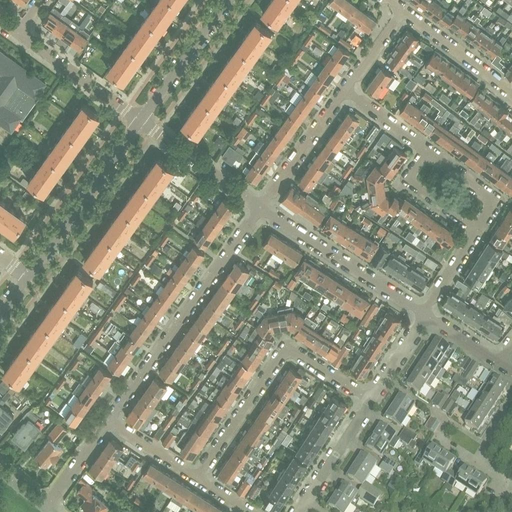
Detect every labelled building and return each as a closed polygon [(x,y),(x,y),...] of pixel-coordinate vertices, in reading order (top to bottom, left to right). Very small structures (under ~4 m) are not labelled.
[(161,31),(179,5),(172,0),(158,0),(145,19),(161,31)] [(278,24),(290,7),(295,0),(270,0),(262,12),(278,24)] [(329,0),(329,1),(340,9),(346,0),(329,0)] [(349,16),(357,6),(349,0),(346,0),(340,9),(349,16)] [(418,0),(415,5),(422,11),(429,0),(418,0)] [(429,0),(422,11),(429,16),(441,0),(435,0),(429,0)] [(441,0),(429,16),(437,22),(446,9),(450,4),(445,0),(441,0)] [(473,6),(481,11),(484,6),(477,1),(473,6)] [(445,26),(459,7),(454,4),(449,11),(446,9),(437,22),(441,25),(443,24),(445,26)] [(462,5),(449,23),(451,25),(451,27),(456,30),(465,17),(462,15),(466,9),(462,5)] [(349,16),(359,24),(367,13),(357,6),(349,16)] [(53,7),(42,23),(52,29),(60,18),(62,15),(60,13),(61,12),(53,7)] [(510,14),(503,9),(499,13),(507,19),(507,18),(510,14)] [(86,16),(82,22),(86,25),(90,19),(89,18),(91,15),(88,13),(86,16)] [(359,24),(369,31),(377,21),(367,13),(359,24)] [(456,30),(463,36),(477,16),(473,14),(469,20),(465,17),(456,30)] [(52,29),(61,36),(69,25),(61,20),(64,16),(62,15),(60,18),(52,29)] [(463,36),(470,41),(482,25),(479,29),(475,26),(480,19),(477,16),(463,36)] [(505,25),(508,21),(500,16),(496,22),(499,21),(505,25)] [(142,56),(161,31),(145,19),(126,45),(142,56)] [(256,21),(237,47),(253,58),(272,33),(256,21)] [(319,27),(318,27),(323,30),(325,26),(319,21),(316,25),(319,27)] [(470,41),(478,46),(492,28),(492,27),(495,23),(492,21),(489,25),(488,24),(486,27),(482,25),(470,41)] [(61,36),(70,43),(79,32),(69,25),(61,36)] [(332,31),(325,26),(323,30),(329,35),(332,31)] [(478,46),(485,52),(495,39),(490,35),(495,30),(492,28),(478,46)] [(434,48),(421,39),(409,30),(407,32),(405,32),(402,37),(415,47),(418,43),(431,52),(434,48)] [(80,50),(88,39),(79,32),(70,43),(80,50)] [(498,41),(495,39),(485,52),(489,55),(491,54),(493,56),(507,38),(503,35),(498,41)] [(352,42),(358,46),(362,40),(356,36),(352,42)] [(425,60),(412,51),(415,47),(402,37),(396,45),(422,63),(425,60)] [(344,45),(350,50),(353,46),(346,41),(344,45)] [(124,82),(142,56),(126,45),(108,70),(124,82)] [(350,52),(339,45),(332,55),(342,62),(350,52)] [(407,58),(420,67),(422,63),(396,45),(391,52),(404,62),(407,58)] [(235,84),(253,58),(237,47),(219,73),(235,84)] [(46,84),(0,51),(0,123),(11,131),(21,117),(13,111),(27,91),(36,98),(46,84)] [(433,68),(433,69),(443,56),(438,52),(436,53),(434,51),(422,67),(430,73),(433,68)] [(411,78),(413,76),(409,73),(410,72),(402,66),(404,62),(391,52),(387,57),(388,59),(386,61),(399,70),(411,78)] [(434,76),(437,79),(450,61),(438,52),(443,56),(433,69),(437,71),(434,76)] [(492,62),(511,77),(511,65),(508,68),(498,61),(501,57),(498,54),(492,62)] [(325,65),(335,73),(342,62),(332,55),(325,65)] [(444,76),(448,79),(458,67),(450,61),(437,79),(440,81),(444,76)] [(325,65),(318,75),(328,82),(335,73),(325,65)] [(392,75),(392,74),(382,67),(374,77),(384,85),(388,88),(396,78),(392,75)] [(448,87),(452,90),(465,72),(458,67),(448,79),(452,82),(448,87)] [(286,68),(279,77),(283,80),(287,75),(289,77),(292,72),(286,68)] [(458,87),(463,91),(473,78),(465,72),(452,90),(455,92),(458,87)] [(217,110),(235,84),(219,73),(201,98),(217,110)] [(426,78),(418,73),(413,78),(421,84),(426,78)] [(318,75),(310,85),(321,92),(328,82),(318,75)] [(377,95),(384,85),(374,77),(366,88),(377,95)] [(410,78),(405,86),(412,90),(417,83),(410,78)] [(463,98),(466,100),(479,84),(476,82),(476,81),(473,78),(463,91),(466,93),(463,98)] [(264,90),(267,85),(261,81),(258,86),(264,90)] [(310,85),(303,95),(314,102),(321,92),(310,85)] [(417,87),(415,90),(422,96),(423,96),(426,92),(419,87),(417,87)] [(478,89),(466,105),(469,107),(472,103),(477,107),(487,94),(482,90),(480,91),(478,89)] [(409,94),(405,92),(397,103),(401,105),(409,94)] [(433,97),(426,92),(423,96),(422,96),(430,102),(433,97)] [(412,94),(400,111),(407,117),(416,105),(412,102),(416,97),(412,94)] [(470,120),(474,124),(476,121),(480,116),(494,100),(487,94),(477,107),(479,109),(470,120)] [(303,95),(296,105),(307,112),(314,102),(303,95)] [(440,103),(433,97),(430,102),(437,107),(440,103)] [(182,124),(198,135),(217,110),(201,98),(182,124)] [(487,122),(488,122),(501,106),(494,100),(480,116),(483,118),(484,117),(488,120),(487,122)] [(454,101),(450,106),(457,112),(461,107),(454,101)] [(407,117),(415,122),(427,105),(424,102),(420,108),(416,105),(407,117)] [(422,127),(429,133),(447,108),(440,103),(437,107),(440,109),(437,113),(438,113),(434,119),(430,116),(422,127)] [(83,104),(65,130),(81,142),(99,116),(83,104)] [(296,105),(289,115),(299,122),(307,112),(296,105)] [(415,122),(422,127),(430,116),(426,113),(430,107),(427,105),(415,122)] [(493,120),(498,124),(508,112),(501,106),(488,122),(490,124),(493,120)] [(444,118),(450,111),(447,108),(429,133),(436,138),(445,126),(441,123),(444,118)] [(258,114),(255,112),(254,111),(250,117),(254,120),(258,114)] [(349,111),(341,122),(352,130),(360,119),(349,111)] [(496,141),(511,121),(511,114),(508,112),(498,124),(502,127),(498,131),(502,134),(496,141)] [(454,122),(453,124),(449,129),(445,126),(436,138),(444,143),(456,127),(456,126),(462,119),(454,113),(450,119),(454,122)] [(289,115),(282,125),(292,132),(299,122),(289,115)] [(241,119),(236,116),(233,121),(238,125),(241,119)] [(511,121),(496,141),(499,143),(508,131),(511,134),(511,121)] [(341,122),(334,132),(345,140),(352,130),(341,122)] [(282,125),(275,135),(285,142),(292,132),(282,125)] [(367,140),(370,143),(374,137),(379,129),(374,125),(368,133),(370,135),(367,140)] [(240,140),(243,135),(247,138),(251,132),(243,127),(236,137),(240,140)] [(444,143),(451,149),(459,137),(456,135),(460,129),(456,127),(444,143)] [(472,128),(463,140),(459,137),(451,149),(458,154),(467,143),(475,130),(472,128)] [(484,128),(483,130),(481,132),(488,137),(490,134),(490,133),(490,132),(484,128)] [(65,130),(47,156),(63,167),(81,142),(65,130)] [(334,132),(327,142),(338,150),(345,140),(334,132)] [(278,152),(285,142),(275,135),(268,145),(278,152)] [(387,145),(393,149),(390,153),(401,162),(407,154),(400,148),(402,145),(392,138),(387,145)] [(458,154),(465,159),(479,142),(475,139),(470,145),(467,143),(458,154)] [(278,152),(268,145),(263,142),(256,151),(260,155),(271,162),(278,152)] [(327,142),(320,152),(331,160),(338,150),(327,142)] [(465,159),(473,165),(482,153),(477,150),(482,144),(479,142),(465,159)] [(489,146),(495,151),(498,147),(492,143),(489,146)] [(363,153),(368,147),(364,144),(359,150),(363,153)] [(230,145),(229,146),(221,157),(227,161),(235,149),(230,145)] [(390,153),(388,157),(379,151),(379,152),(373,148),(371,151),(375,154),(379,156),(396,169),(401,162),(390,153)] [(240,162),(243,156),(244,155),(235,149),(227,161),(232,165),(236,159),(240,162)] [(473,165),(480,170),(493,153),(489,150),(485,155),(482,153),(473,165)] [(320,152),(313,162),(323,170),(331,160),(320,152)] [(501,156),(505,159),(500,166),(496,164),(487,175),(495,181),(511,158),(504,152),(501,156)] [(480,170),(487,175),(496,164),(492,161),(496,155),(493,153),(480,170)] [(11,154),(7,159),(11,163),(16,158),(11,154)] [(260,155),(253,165),(264,172),(271,162),(260,155)] [(47,156),(28,182),(23,178),(20,182),(27,187),(30,183),(44,193),(63,167),(47,156)] [(376,164),(375,165),(389,176),(391,177),(396,169),(379,156),(377,160),(383,164),(380,167),(376,164)] [(156,195),(174,169),(158,158),(140,183),(156,195)] [(511,163),(511,158),(495,181),(502,186),(511,174),(507,171),(511,164),(511,163)] [(323,170),(313,162),(305,172),(316,180),(323,170)] [(354,167),(353,167),(350,164),(345,170),(349,173),(354,167)] [(256,182),(264,172),(253,165),(246,175),(256,182)] [(367,177),(382,180),(383,181),(388,174),(389,176),(375,165),(371,172),(361,165),(355,173),(354,174),(363,176),(367,177)] [(305,172),(298,182),(309,190),(316,180),(305,172)] [(511,175),(511,174),(502,186),(509,191),(511,187),(511,175)] [(367,177),(369,191),(384,189),(383,181),(382,180),(367,177)] [(343,195),(344,194),(348,194),(352,182),(347,181),(343,195)] [(206,189),(208,186),(203,182),(200,187),(201,187),(199,191),(204,195),(207,190),(206,189)] [(137,220),(156,195),(140,183),(121,209),(137,220)] [(342,189),(341,189),(335,184),(331,190),(335,193),(336,192),(338,194),(342,189)] [(292,185),(282,200),(297,210),(319,225),(325,215),(304,200),(307,196),(292,185)] [(364,211),(365,209),(386,196),(384,189),(369,191),(370,198),(355,208),(362,213),(364,211)] [(330,206),(334,199),(332,198),(328,195),(325,193),(320,202),(328,209),(330,206)] [(336,196),(334,199),(330,206),(336,210),(343,200),(336,196)] [(371,216),(376,209),(383,213),(395,196),(391,201),(386,197),(386,196),(365,209),(364,211),(371,216)] [(378,220),(382,222),(390,211),(394,214),(405,198),(405,197),(402,201),(395,196),(383,213),(383,214),(378,220)] [(397,218),(400,220),(413,203),(405,198),(394,214),(397,209),(401,212),(397,218)] [(234,206),(224,199),(217,209),(227,217),(234,206)] [(26,218),(0,200),(0,223),(15,234),(26,218)] [(407,217),(412,220),(420,208),(413,203),(400,220),(403,223),(407,217)] [(411,228),(415,231),(427,213),(420,208),(412,220),(415,222),(411,228)] [(120,245),(137,220),(121,209),(103,235),(119,246),(118,246),(131,255),(133,252),(123,246),(120,245)] [(217,209),(209,219),(220,227),(227,217),(217,209)] [(181,213),(177,218),(178,218),(174,224),(178,227),(185,216),(181,213)] [(422,228),(426,230),(435,218),(427,213),(415,231),(418,233),(422,228)] [(322,227),(333,234),(341,220),(331,214),(322,227)] [(511,219),(505,215),(500,223),(511,230),(511,219)] [(372,221),(368,218),(364,224),(363,225),(365,227),(367,225),(368,226),(372,221)] [(426,239),(429,241),(444,220),(442,218),(439,222),(435,218),(426,230),(430,233),(426,239)] [(209,219),(202,229),(213,236),(220,227),(209,219)] [(333,234),(342,240),(350,226),(341,220),(333,234)] [(427,244),(423,249),(427,252),(437,238),(441,241),(449,229),(444,226),(447,222),(444,220),(429,241),(427,244)] [(511,235),(511,230),(500,223),(496,231),(507,239),(510,234),(511,235)] [(402,229),(396,225),(393,230),(399,234),(402,229)] [(342,240),(351,246),(359,232),(350,226),(342,240)] [(205,247),(213,236),(202,229),(195,239),(205,247)] [(457,234),(449,229),(441,241),(445,243),(440,251),(444,254),(457,234)] [(386,235),(397,242),(400,238),(389,231),(386,235)] [(490,239),(508,250),(511,247),(505,243),(507,239),(496,231),(490,239)] [(271,232),(264,243),(275,250),(282,239),(271,232)] [(351,246),(360,252),(369,238),(359,232),(351,246)] [(100,272),(118,246),(119,246),(103,235),(84,260),(100,272)] [(370,258),(379,244),(380,242),(375,239),(373,241),(369,238),(360,252),(370,258)] [(275,250),(285,257),(292,246),(282,239),(275,250)] [(416,245),(421,248),(425,242),(420,239),(416,245)] [(487,241),(482,249),(483,250),(496,258),(500,253),(506,257),(509,253),(489,240),(488,242),(487,241)] [(418,251),(409,245),(406,250),(415,256),(418,251)] [(194,246),(190,251),(186,249),(183,253),(197,263),(205,253),(194,246)] [(303,253),(292,246),(285,257),(296,264),(303,253)] [(389,252),(380,246),(371,259),(381,265),(389,252)] [(152,261),(156,257),(160,251),(155,248),(148,258),(152,261)] [(431,254),(440,260),(443,256),(434,250),(431,254)] [(483,250),(477,259),(490,268),(496,258),(483,250)] [(427,257),(418,251),(415,256),(416,256),(416,255),(424,259),(423,260),(424,261),(427,257)] [(184,260),(180,266),(190,273),(197,263),(183,253),(180,258),(184,260)] [(383,266),(392,272),(402,255),(399,254),(397,257),(391,253),(383,266)] [(392,272),(401,278),(410,265),(404,261),(406,258),(402,255),(392,272)] [(296,273),(305,279),(315,265),(305,258),(296,273)] [(477,259),(471,269),(484,277),(490,268),(477,259)] [(257,269),(248,263),(245,267),(238,262),(231,272),(243,281),(246,283),(255,272),(253,270),(257,269)] [(150,270),(158,276),(163,269),(154,263),(149,270),(150,270)] [(324,271),(315,265),(305,279),(310,282),(309,284),(313,287),(324,271)] [(401,278),(410,284),(421,267),(417,265),(415,269),(410,265),(401,278)] [(167,272),(172,276),(173,276),(183,283),(190,273),(180,266),(176,271),(170,267),(167,272)] [(429,277),(423,273),(425,270),(421,267),(410,284),(420,290),(429,277)] [(464,279),(478,287),(484,277),(471,269),(464,279)] [(77,270),(59,295),(75,307),(93,281),(77,270)] [(333,277),(324,271),(313,287),(317,289),(318,287),(324,291),(333,277)] [(231,272),(223,282),(236,291),(241,295),(248,284),(246,283),(243,281),(231,272)] [(173,276),(172,276),(165,286),(176,293),(183,283),(173,276)] [(258,290),(259,291),(258,292),(262,295),(266,291),(266,290),(274,280),(268,276),(258,290)] [(324,291),(333,297),(342,283),(333,277),(324,291)] [(450,291),(442,304),(451,310),(467,284),(458,279),(455,283),(460,287),(455,294),(450,291)] [(279,290),(283,285),(280,283),(276,280),(272,285),(279,290)] [(223,282),(216,292),(228,300),(236,291),(223,282)] [(333,297),(342,303),(351,288),(342,283),(333,297)] [(451,310),(460,315),(468,302),(463,299),(471,287),(467,284),(451,310)] [(165,286),(158,296),(169,303),(176,293),(165,286)] [(361,294),(351,288),(342,303),(347,306),(346,307),(351,310),(361,294)] [(498,301),(505,292),(502,289),(494,298),(498,301)] [(216,292),(209,302),(221,311),(228,300),(216,292)] [(474,306),(468,302),(460,315),(469,321),(486,295),(482,292),(474,306)] [(123,293),(119,299),(123,302),(127,296),(123,293)] [(361,315),(370,301),(361,294),(351,310),(355,313),(356,311),(361,315)] [(57,332),(75,307),(59,295),(41,321),(57,332)] [(469,321),(478,327),(486,314),(481,311),(490,297),(486,295),(469,321)] [(158,296),(151,305),(162,313),(169,303),(158,296)] [(113,308),(119,312),(122,308),(120,306),(123,302),(119,299),(113,308)] [(101,315),(105,310),(92,301),(88,306),(101,315)] [(209,302),(202,312),(214,320),(221,311),(209,302)] [(267,309),(259,303),(256,308),(258,309),(259,309),(262,311),(264,315),(264,313),(267,309)] [(373,303),(367,313),(373,317),(379,307),(373,303)] [(151,305),(144,315),(154,323),(162,313),(151,305)] [(281,329),(289,327),(292,311),(293,306),(277,309),(278,313),(281,329)] [(257,319),(261,322),(257,328),(274,339),(270,336),(274,330),(265,316),(264,315),(262,311),(259,309),(258,309),(255,313),(259,316),(257,319)] [(508,324),(511,319),(511,317),(502,309),(498,314),(497,316),(497,317),(487,332),(496,339),(504,326),(499,322),(501,319),(508,324)] [(294,333),(294,334),(305,318),(293,310),(292,311),(289,327),(290,327),(295,331),(294,333)] [(323,320),(325,316),(326,315),(320,311),(317,316),(323,320)] [(202,312),(195,322),(207,330),(214,320),(202,312)] [(381,316),(378,321),(393,330),(400,320),(387,312),(384,317),(381,316)] [(274,330),(281,329),(278,313),(265,316),(274,330)] [(367,313),(360,322),(366,326),(373,317),(367,313)] [(478,327),(487,332),(497,317),(497,316),(494,314),(492,318),(486,314),(478,327)] [(144,315),(137,325),(147,333),(154,323),(144,315)] [(294,334),(302,339),(314,321),(306,316),(305,318),(294,334)] [(38,358),(57,332),(41,321),(22,347),(38,358)] [(302,339),(310,344),(318,331),(314,329),(317,323),(314,321),(302,339)] [(378,326),(375,331),(387,340),(393,330),(378,321),(376,325),(378,326)] [(195,322),(188,332),(200,340),(204,335),(208,338),(211,333),(207,330),(195,322)] [(137,325),(130,335),(140,343),(147,333),(137,325)] [(310,344),(318,349),(329,331),(331,329),(327,326),(322,334),(318,331),(310,344)] [(255,327),(251,334),(269,347),(274,339),(257,328),(255,327)] [(345,327),(344,328),(342,332),(348,336),(351,331),(345,327)] [(318,349),(325,354),(333,341),(329,338),(332,333),(329,331),(318,349)] [(369,335),(366,340),(381,349),(387,340),(375,331),(372,336),(369,335)] [(188,332),(181,342),(193,350),(200,340),(188,332)] [(254,342),(252,346),(264,354),(269,347),(251,334),(248,338),(254,342)] [(130,335),(123,345),(133,353),(140,343),(130,335)] [(346,339),(345,339),(342,337),(337,344),(333,341),(325,354),(330,358),(328,361),(331,363),(341,347),(346,339)] [(237,338),(233,344),(238,347),(241,342),(237,338)] [(434,344),(430,349),(448,361),(457,349),(451,345),(449,348),(434,339),(432,343),(434,344)] [(366,345),(363,350),(375,358),(381,349),(366,340),(363,344),(366,345)] [(181,342),(174,352),(186,360),(193,350),(181,342)] [(220,354),(227,345),(223,342),(218,349),(214,347),(212,349),(220,354)] [(351,348),(344,345),(344,344),(341,350),(347,354),(351,348)] [(123,345),(116,355),(126,363),(133,353),(123,345)] [(243,346),(241,349),(259,361),(264,354),(252,346),(249,350),(243,346)] [(20,384),(38,358),(22,347),(4,372),(20,384)] [(244,357),(242,361),(254,369),(259,361),(241,349),(238,353),(244,357)] [(424,354),(422,357),(443,370),(448,361),(430,349),(426,355),(424,354)] [(338,368),(347,354),(341,350),(332,364),(338,368)] [(357,353),(354,358),(369,368),(375,358),(363,350),(360,355),(357,353)] [(81,352),(76,357),(77,358),(81,361),(85,355),(81,352)] [(174,352),(167,362),(179,370),(186,360),(174,352)] [(119,373),(126,363),(116,355),(108,365),(119,373)] [(233,361),(225,355),(222,358),(249,376),(254,369),(242,361),(239,365),(233,361)] [(416,366),(436,379),(442,370),(442,371),(443,370),(422,357),(420,361),(422,362),(418,367),(416,366)] [(220,362),(228,368),(234,372),(232,375),(244,384),(249,376),(222,358),(220,362)] [(350,369),(363,377),(369,368),(354,358),(352,362),(354,364),(350,369)] [(472,362),(466,358),(459,368),(465,372),(472,362)] [(171,380),(179,370),(167,362),(159,372),(171,380)] [(466,373),(472,377),(479,366),(473,362),(466,373)] [(217,366),(212,373),(216,376),(221,369),(220,368),(221,368),(217,366)] [(416,371),(413,377),(430,388),(436,379),(416,366),(414,370),(416,371)] [(101,367),(93,377),(104,384),(111,374),(101,367)] [(306,371),(300,367),(296,372),(290,368),(285,376),(297,384),(300,380),(305,384),(308,380),(302,376),(306,371)] [(198,384),(202,380),(201,379),(205,374),(202,372),(194,382),(198,384)] [(503,379),(491,372),(483,384),(501,396),(505,390),(507,391),(510,388),(501,382),(503,379)] [(472,377),(466,373),(462,379),(460,382),(466,385),(472,377)] [(223,375),(221,379),(239,391),(244,384),(232,375),(229,380),(223,375)] [(285,376),(280,383),(298,395),(300,392),(294,388),(297,384),(285,376)] [(93,377),(86,387),(97,394),(104,384),(93,377)] [(155,377),(148,387),(160,396),(167,386),(155,377)] [(420,395),(426,386),(430,388),(413,377),(409,382),(407,381),(404,385),(420,395)] [(0,383),(0,391),(4,395),(8,390),(12,386),(4,379),(0,383)] [(224,386),(221,390),(233,398),(239,391),(221,379),(218,382),(224,386)] [(280,383),(275,391),(287,399),(290,395),(295,399),(298,395),(280,383)] [(488,387),(483,396),(498,406),(500,403),(498,401),(501,396),(483,384),(488,387)] [(320,386),(313,396),(317,399),(319,401),(327,390),(320,386)] [(86,387),(79,397),(90,404),(97,394),(86,387)] [(148,387),(141,397),(153,406),(160,396),(148,387)] [(12,394),(8,390),(4,395),(2,398),(0,399),(0,426),(2,428),(10,419),(13,415),(2,406),(12,394)] [(213,390),(211,394),(228,406),(233,398),(221,390),(219,394),(213,390)] [(275,391),(270,398),(288,410),(290,407),(284,403),(287,399),(275,391)] [(214,401),(212,405),(223,413),(228,406),(211,394),(208,397),(214,401)] [(497,406),(498,406),(483,396),(482,396),(478,394),(472,403),(473,403),(492,415),(494,412),(492,410),(495,405),(497,406)] [(327,399),(324,404),(340,414),(347,404),(333,395),(330,401),(327,399)] [(397,400),(393,407),(407,417),(414,406),(398,395),(395,399),(397,400)] [(441,396),(435,406),(441,410),(448,400),(447,399),(442,396),(441,396)] [(79,397),(72,407),(82,414),(90,404),(79,397)] [(141,397),(134,407),(146,416),(153,406),(141,397)] [(270,398),(265,405),(283,418),(288,410),(270,398)] [(448,400),(442,410),(448,414),(448,417),(451,418),(453,415),(449,412),(454,404),(449,401),(448,400)] [(205,401),(201,408),(218,421),(223,413),(212,405),(211,405),(205,401)] [(489,419),(492,415),(473,403),(467,412),(471,414),(484,423),(487,417),(489,419)] [(324,410),(321,415),(334,423),(340,414),(324,404),(321,408),(324,410)] [(265,405),(260,413),(278,425),(280,422),(274,418),(277,414),(283,418),(265,405)] [(292,414),(296,416),(301,409),(296,406),(291,413),(292,414)] [(72,407),(64,417),(75,424),(82,414),(72,407)] [(127,418),(138,426),(146,416),(134,407),(127,418)] [(400,428),(401,427),(407,417),(393,407),(388,414),(386,413),(384,417),(400,428)] [(201,408),(195,416),(213,428),(218,421),(201,408)] [(186,409),(181,417),(184,419),(185,419),(189,411),(186,409)] [(24,423),(14,435),(19,439),(18,441),(24,447),(29,441),(30,443),(36,436),(42,429),(34,423),(38,418),(38,417),(33,412),(30,410),(27,411),(20,420),(24,423)] [(260,413),(255,420),(267,429),(269,425),(275,429),(277,430),(280,427),(278,425),(260,413)] [(480,429),(484,423),(471,414),(465,424),(480,433),(482,430),(480,429)] [(315,418),(313,422),(328,432),(334,423),(321,415),(318,420),(315,418)] [(195,416),(191,423),(208,435),(213,428),(195,416)] [(180,422),(188,427),(185,431),(203,443),(208,435),(191,423),(190,423),(185,419),(184,419),(181,417),(177,422),(179,423),(180,422)] [(427,430),(433,433),(433,434),(440,423),(434,419),(427,430)] [(255,420),(250,428),(268,440),(270,437),(264,433),(267,429),(255,420)] [(50,439),(35,456),(39,459),(39,462),(42,465),(44,464),(46,465),(52,458),(54,460),(63,450),(56,444),(68,430),(60,424),(58,422),(47,436),(50,439)] [(312,429),(309,433),(322,442),(328,432),(313,422),(309,427),(312,429)] [(157,441),(166,430),(157,423),(150,432),(154,435),(153,437),(157,441)] [(395,435),(379,425),(376,429),(378,430),(374,437),(388,446),(393,450),(399,440),(408,446),(412,441),(401,434),(398,439),(394,436),(395,435)] [(174,426),(171,431),(176,434),(179,430),(174,426)] [(250,428),(245,435),(261,447),(264,443),(265,444),(268,440),(250,428)] [(405,428),(404,429),(401,434),(412,441),(413,442),(417,436),(405,428)] [(288,432),(286,431),(283,429),(278,436),(283,440),(286,436),(288,432)] [(162,443),(168,448),(177,435),(176,435),(176,434),(171,431),(170,431),(162,443)] [(185,431),(181,438),(198,450),(203,443),(185,431)] [(303,436),(300,441),(316,451),(322,442),(309,433),(306,438),(303,436)] [(245,435),(239,443),(257,455),(259,452),(258,451),(261,447),(245,435)] [(280,445),(283,440),(278,436),(273,444),(276,447),(277,446),(276,446),(278,444),(280,445)] [(382,456),(388,446),(374,437),(369,444),(367,442),(364,447),(381,457),(382,456)] [(190,460),(192,457),(193,458),(198,450),(181,438),(177,444),(182,448),(181,450),(188,455),(186,457),(190,460)] [(111,439),(104,449),(116,458),(123,447),(111,439)] [(310,461),(316,451),(300,441),(297,446),(300,447),(296,452),(310,461)] [(239,443),(234,450),(250,461),(252,463),(254,459),(257,461),(260,457),(257,455),(239,443)] [(272,454),(276,447),(273,444),(268,451),(272,454)] [(423,461),(434,468),(443,454),(437,449),(438,447),(434,445),(427,456),(421,452),(416,461),(414,462),(420,466),(423,461)] [(104,449),(97,459),(109,467),(109,468),(114,471),(120,461),(116,458),(104,449)] [(234,450),(229,458),(247,470),(249,467),(247,465),(250,461),(234,450)] [(267,462),(272,454),(268,451),(263,459),(267,462)] [(292,453),(292,454),(289,459),(291,460),(288,465),(301,474),(308,464),(292,453)] [(376,464),(360,454),(357,458),(359,459),(355,466),(369,476),(376,464)] [(434,468),(444,475),(441,480),(447,484),(454,473),(449,469),(456,458),(452,456),(450,458),(443,454),(434,468)] [(131,468),(139,474),(140,474),(148,461),(143,458),(141,462),(137,459),(131,468)] [(229,458),(224,465),(236,473),(239,470),(245,474),(249,477),(246,480),(252,484),(257,477),(253,474),(247,470),(229,458)] [(386,458),(385,459),(382,463),(393,470),(396,464),(386,458)] [(97,459),(90,469),(102,478),(109,468),(109,467),(97,459)] [(260,463),(258,466),(258,467),(262,469),(267,462),(263,459),(260,463)] [(143,474),(154,481),(161,469),(151,463),(143,474)] [(382,463),(379,468),(379,469),(389,475),(393,470),(382,463)] [(220,475),(218,479),(225,483),(227,480),(230,482),(231,481),(237,485),(239,482),(233,478),(236,473),(224,465),(218,473),(220,475)] [(269,472),(272,468),(268,465),(262,474),(266,476),(268,472),(269,472)] [(282,469),(280,473),(295,483),(301,474),(288,465),(285,470),(282,469)] [(348,472),(346,476),(362,487),(360,490),(375,500),(375,501),(377,502),(378,502),(383,495),(364,483),(369,476),(355,466),(350,473),(348,472)] [(456,482),(466,489),(476,475),(469,470),(470,468),(466,466),(459,476),(454,473),(447,484),(452,488),(456,482)] [(257,477),(262,469),(258,467),(253,474),(257,477)] [(171,476),(161,469),(154,481),(164,487),(171,476)] [(279,479),(276,483),(290,492),(295,483),(280,473),(276,478),(279,479)] [(477,473),(476,475),(466,489),(477,496),(488,480),(484,477),(477,473)] [(367,481),(375,486),(379,479),(371,474),(367,481)] [(90,475),(87,478),(96,486),(99,482),(90,475)] [(174,493),(174,494),(182,483),(171,476),(164,487),(174,493)] [(244,497),(252,485),(245,480),(237,492),(244,497)] [(85,486),(84,484),(78,491),(86,497),(86,501),(82,505),(89,511),(88,511),(103,511),(109,506),(93,493),(95,490),(87,483),(85,486)] [(192,489),(182,483),(174,494),(174,493),(170,499),(175,501),(178,496),(185,501),(192,489)] [(255,498),(262,488),(254,483),(248,494),(255,498)] [(270,487),(268,491),(284,501),(290,492),(276,483),(273,489),(270,487)] [(340,489),(336,496),(354,507),(359,500),(372,508),(377,502),(375,501),(375,500),(360,490),(357,494),(341,483),(338,487),(340,489)] [(185,501),(195,507),(202,496),(192,489),(185,501)] [(277,511),(284,501),(268,491),(264,496),(267,498),(264,503),(277,511)] [(195,507),(202,511),(206,511),(212,503),(202,496),(195,507)] [(336,511),(352,511),(355,508),(354,507),(336,496),(331,502),(329,501),(327,505),(336,511)] [(220,511),(223,509),(212,503),(206,511),(220,511)]
